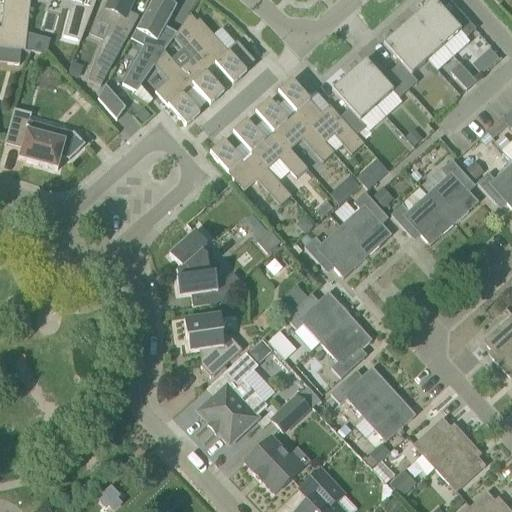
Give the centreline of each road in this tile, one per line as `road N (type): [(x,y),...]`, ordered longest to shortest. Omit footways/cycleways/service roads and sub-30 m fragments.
road 1 (residential): [(231,511),(140,409),(140,301),(117,256)]
road 2 (residential): [(511,260),(437,327),(432,345),(438,363),(511,441)]
road 3 (residential): [(64,216),(156,138),(177,156)]
road 4 (residential): [(117,256),(196,178),(177,156)]
road 5 (residential): [(197,138),(299,48)]
